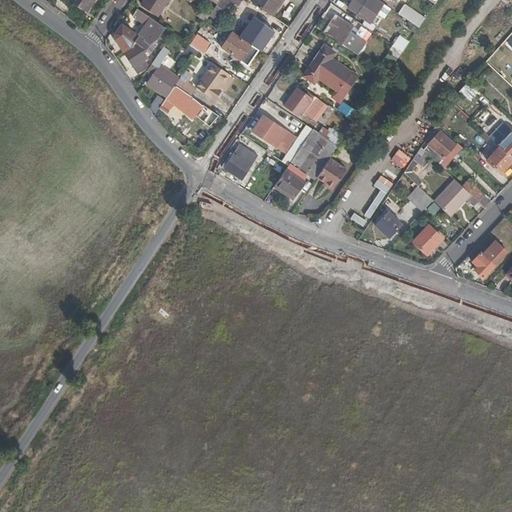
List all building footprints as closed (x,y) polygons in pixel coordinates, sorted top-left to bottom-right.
[(69,0),(86,12),(94,0),(69,0)] [(144,0),(142,5),(157,15),(167,0),(144,0)] [(251,0),(251,1),(274,17),(285,0),(251,0)] [(370,22),(383,3),(378,0),(352,0),(348,6),(370,22)] [(404,5),(398,13),(418,27),(424,18),(404,5)] [(217,21),(223,12),(216,7),(210,16),(217,21)] [(159,37),(165,28),(139,9),(134,16),(145,24),(139,34),(145,37),(144,39),(122,24),(121,25),(118,29),(113,35),(114,39),(118,45),(123,52),(133,68),(135,67),(139,73),(149,66),(146,61),(149,60),(145,53),(147,50),(151,53),(155,47),(151,44),(159,37)] [(197,15),(206,21),(210,16),(201,10),(197,15)] [(359,29),(363,24),(343,10),(339,15),(354,26),(359,29)] [(354,26),(339,15),(327,33),(342,43),(349,32),(354,26)] [(250,16),(238,33),(262,49),(274,32),(250,16)] [(131,18),(126,23),(137,32),(141,26),(131,18)] [(363,24),(359,29),(357,31),(367,38),(372,30),(363,24)] [(366,43),(349,32),(342,43),(359,54),(366,43)] [(250,46),(232,33),(221,48),(240,60),(250,46)] [(400,36),(394,45),(402,50),(409,41),(400,36)] [(209,48),(195,38),(190,45),(198,51),(205,55),(209,48)] [(344,81),(352,70),(333,57),(336,53),(333,51),(334,50),(324,43),(313,60),(344,81)] [(118,45),(110,51),(115,58),(123,52),(118,45)] [(390,51),(399,56),(402,50),(394,45),(390,51)] [(147,83),(166,97),(175,85),(179,79),(159,66),(166,56),(159,52),(151,65),(152,66),(148,71),(153,74),(147,83)] [(338,91),(344,81),(313,60),(302,76),(315,85),(320,78),(338,91)] [(228,75),(212,64),(196,87),(213,98),(217,93),(220,88),(225,91),(233,79),(228,75)] [(189,95),(194,88),(186,82),(191,75),(185,70),(179,79),(175,85),(189,95)] [(359,75),(352,70),(344,81),(351,86),(359,75)] [(344,81),(338,91),(336,94),(343,98),(351,86),(344,81)] [(470,101),(477,92),(465,83),(458,92),(470,101)] [(200,107),(202,104),(189,95),(175,85),(166,97),(160,107),(168,112),(173,104),(193,117),(200,107)] [(310,97),(296,88),(284,105),(298,114),(310,97)] [(343,103),(338,110),(353,120),(357,113),(343,103)] [(202,104),(200,107),(211,115),(213,112),(202,104)] [(279,138),(285,130),(264,116),(253,132),(282,151),(287,143),(279,138)] [(511,130),(511,123),(505,116),(495,125),(507,136),(498,146),(499,147),(511,159),(511,130)] [(307,176),(313,181),(337,146),(312,129),(287,166),(274,185),(283,192),(286,188),(295,195),(304,182),(306,177),(307,176)] [(440,131),(436,137),(435,136),(423,148),(436,160),(437,157),(441,160),(455,145),(440,131)] [(241,180),(238,186),(244,189),(253,176),(247,172),(257,157),(239,145),(231,157),(229,155),(222,166),(241,180)] [(434,202),(455,180),(420,147),(417,151),(425,158),(419,165),(418,164),(410,172),(420,182),(417,185),(433,201),(434,202)] [(501,173),(511,161),(511,159),(499,147),(486,160),(501,173)] [(398,149),(390,160),(403,169),(410,158),(398,149)] [(372,186),(379,190),(363,215),(369,219),(392,183),(379,175),(372,186)] [(407,198),(422,212),(433,201),(417,185),(409,178),(404,183),(412,192),(407,198)] [(465,196),(469,193),(455,180),(434,202),(450,216),(466,199),(467,198),(465,196)] [(473,205),(477,201),(469,193),(465,196),(467,198),(466,199),(473,205)] [(402,224),(389,211),(375,225),(388,238),(402,224)] [(353,213),(349,219),(362,227),(366,221),(353,213)] [(443,238),(429,225),(413,241),(426,255),(443,238)] [(480,253),(472,262),(477,267),(475,270),(482,278),(494,265),(480,253)]
